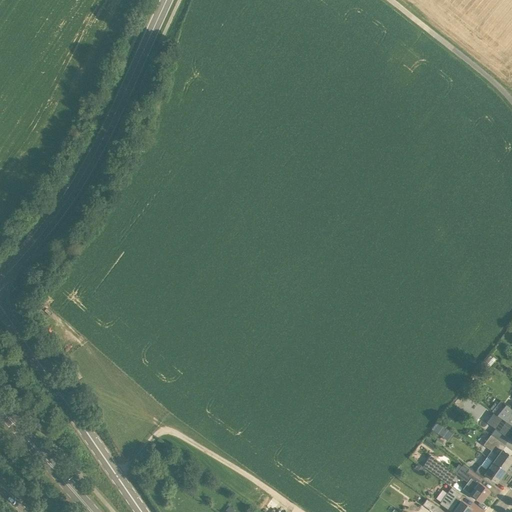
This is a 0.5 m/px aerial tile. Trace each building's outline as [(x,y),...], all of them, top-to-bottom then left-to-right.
[(503,419),(511,426),(511,424),(511,409),(506,405),(497,416),(503,419)] [(449,421),(454,417),(453,416),(449,411),(444,415),(448,419),(449,421)] [(503,419),(496,429),(508,438),(511,440),(511,426),(503,419)] [(495,428),(490,435),(503,444),(508,438),(496,429),(495,428)] [(504,445),(503,444),(490,435),(487,439),(501,449),(504,445)] [(441,446),(444,439),(437,437),(435,443),(441,446)] [(511,456),(501,449),(487,439),(483,445),(491,451),(496,455),(491,461),(506,471),(511,462),(511,456)] [(431,456),(423,466),(449,485),(456,475),(456,474),(453,472),(431,456)] [(499,481),(506,471),(491,461),(486,469),(480,465),(475,473),(482,479),(485,475),(496,483),(498,480),(499,481)] [(166,467),(160,462),(157,465),(164,470),(166,467)] [(479,483),(482,479),(475,473),(463,465),(461,466),(467,470),(465,473),(471,477),(479,483)] [(489,491),(479,483),(471,477),(463,489),(468,492),(467,492),(481,503),(489,491)] [(451,511),(469,511),(472,509),(458,499),(462,494),(451,487),(440,504),(450,511),(451,511)] [(443,511),(444,511),(426,500),(422,505),(432,511),(443,511)]
